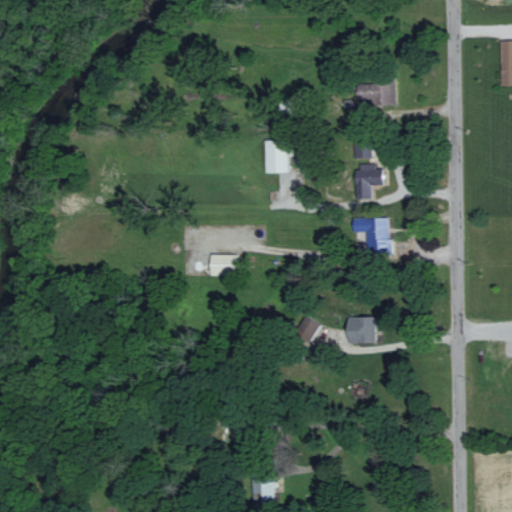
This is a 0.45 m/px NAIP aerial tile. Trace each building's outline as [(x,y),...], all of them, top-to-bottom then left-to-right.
[(511,38),(503,39),(504,84),(511,84),(511,38)] [(398,103),(398,81),(364,82),(365,104),(398,103)] [(355,124),(372,125),(372,108),(355,108),(355,124)] [(267,139),(268,171),(290,171),(289,154),(292,154),(291,138),(267,139)] [(360,197),(375,197),(375,183),(388,183),(387,163),(359,164),(360,197)] [(392,216),(358,217),(359,231),(370,231),(371,248),(393,247),(392,216)] [(215,274),(240,274),(240,253),(215,253),(215,274)] [(379,341),(378,317),(364,317),(364,314),(352,315),(353,342),(379,341)]
